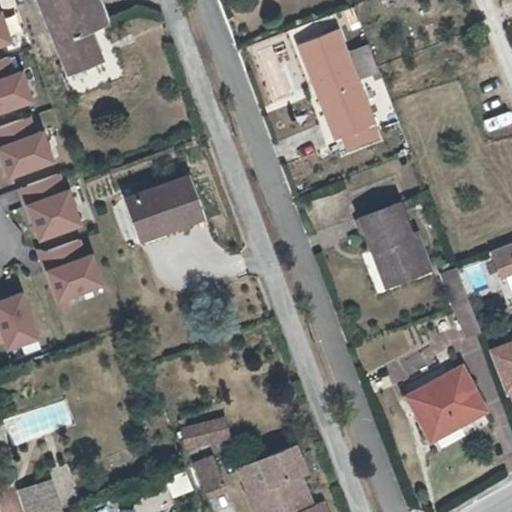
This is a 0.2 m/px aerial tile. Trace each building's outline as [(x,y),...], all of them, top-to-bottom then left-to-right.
[(104,22),(95,0),(40,0),(70,69),(101,58),(90,28),(104,22)] [(0,45),(10,41),(0,14),(0,13),(0,45)] [(327,87),(347,139),(376,129),(340,34),(305,47),(320,89),(327,87)] [(371,44),(352,52),(360,71),(379,64),(371,44)] [(7,57),(0,60),(0,112),(31,102),(20,73),(14,75),(7,57)] [(327,87),(320,89),(340,141),(347,139),(327,87)] [(0,156),(8,179),(53,162),(41,133),(35,135),(28,119),(0,129),(0,136),(4,146),(0,147),(0,156)] [(201,214),(187,175),(126,196),(141,236),(201,214)] [(59,176),(27,187),(34,203),(26,206),(38,234),(49,238),(81,225),(68,191),(64,193),(59,176)] [(324,225),(352,216),(343,191),(316,200),(324,225)] [(380,244),(394,280),(430,266),(416,229),(410,231),(398,199),(359,212),(372,247),(380,244)] [(511,239),(492,247),(501,272),(511,267),(511,239)] [(57,250),(47,252),(54,269),(47,272),(58,302),(103,286),(91,255),(84,258),(79,243),(57,250)] [(380,244),(372,247),(386,282),(394,280),(380,244)] [(442,276),(459,270),(456,263),(440,269),(442,276)] [(469,294),(459,270),(442,276),(452,301),(469,294)] [(469,294),(452,301),(465,332),(481,327),(469,294)] [(21,295),(0,302),(0,343),(4,343),(6,348),(36,338),(21,295)] [(511,339),(489,348),(505,391),(511,389),(511,339)] [(484,407),(460,364),(409,392),(433,436),(484,407)] [(213,437),(209,423),(183,429),(187,443),(213,437)] [(298,443),(264,457),(274,482),(303,469),(304,471),(309,469),(298,443)] [(216,453),(228,481),(240,477),(230,448),(216,453)] [(228,481),(216,453),(198,460),(210,488),(228,481)] [(60,502),(77,499),(69,463),(52,467),(60,502)] [(274,482),(251,491),(260,511),(331,511),(326,499),(317,503),(304,471),(303,469),(274,482)] [(169,482),(176,500),(194,493),(187,475),(169,482)] [(62,511),(50,478),(20,490),(28,511),(62,511)]
